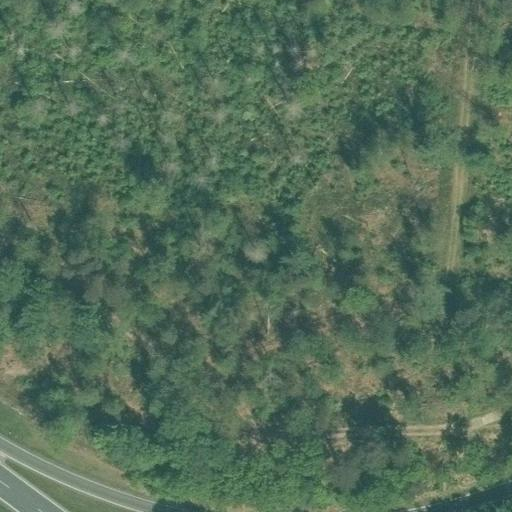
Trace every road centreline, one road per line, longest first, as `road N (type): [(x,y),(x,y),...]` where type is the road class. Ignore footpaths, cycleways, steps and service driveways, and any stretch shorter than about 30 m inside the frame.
road 1 (track): [(0,246),(143,341),(195,404),(237,433),(431,431),(511,411)]
road 2 (track): [(431,431),(477,0)]
road 3 (primary): [(156,511),(63,479),(0,445)]
